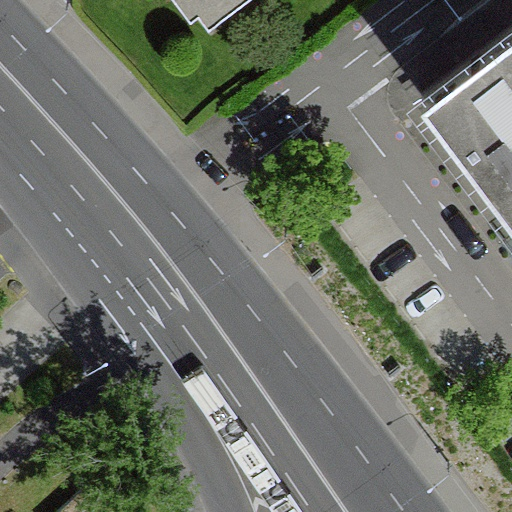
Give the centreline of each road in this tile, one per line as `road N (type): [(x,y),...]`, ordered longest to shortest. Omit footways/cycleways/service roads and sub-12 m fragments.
road 1 (primary): [(356,511),(152,241)]
road 2 (primary): [(152,241),(240,511)]
road 3 (primary): [(152,241),(0,70)]
